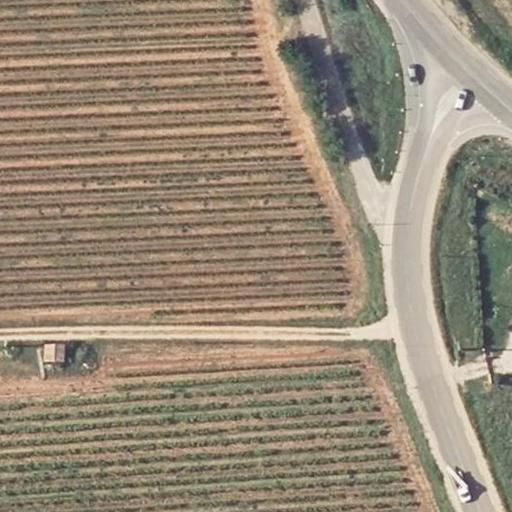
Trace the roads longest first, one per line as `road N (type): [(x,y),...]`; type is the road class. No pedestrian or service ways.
road 1 (track): [(415,325),(367,333),(0,334)]
road 2 (tertiary): [(422,162),(406,253),(411,308),(480,511)]
